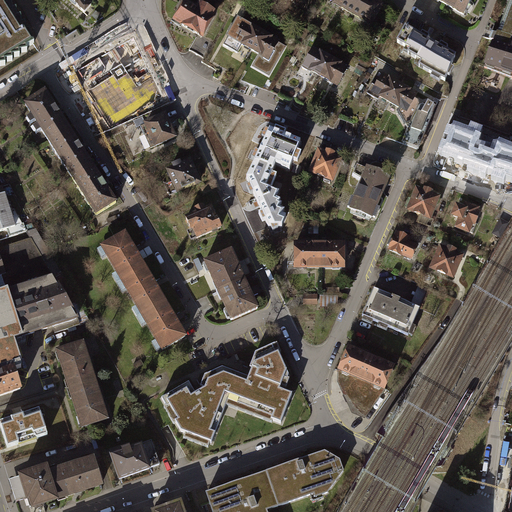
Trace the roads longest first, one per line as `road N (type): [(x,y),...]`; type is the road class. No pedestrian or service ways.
road 1 (residential): [(278,308),(225,330),(201,321),(41,68)]
road 2 (residential): [(91,511),(327,433)]
road 3 (residential): [(183,79),(278,308)]
road 4 (residential): [(183,79),(407,164)]
road 5 (residential): [(310,367),(346,321),(407,164)]
road 6 (residential): [(358,445),(456,303)]
road 7 (residential): [(483,511),(511,361)]
road 8 (residential): [(422,170),(474,44)]
road 9 (residential): [(358,445),(473,511)]
road 10 (residential): [(140,0),(41,68)]
